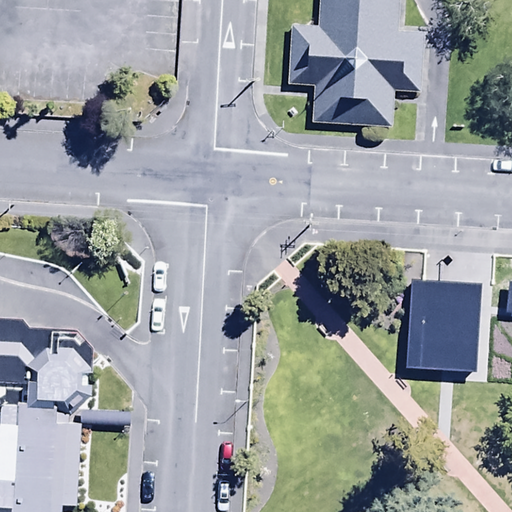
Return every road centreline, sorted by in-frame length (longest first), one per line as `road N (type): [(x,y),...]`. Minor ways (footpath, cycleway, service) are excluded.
road 1 (residential): [(186,511),(205,172)]
road 2 (residential): [(511,193),(205,172)]
road 3 (residential): [(205,172),(0,162)]
road 4 (residential): [(205,172),(216,0)]
